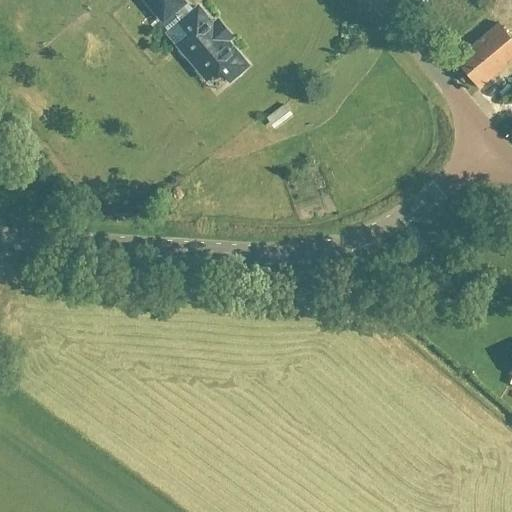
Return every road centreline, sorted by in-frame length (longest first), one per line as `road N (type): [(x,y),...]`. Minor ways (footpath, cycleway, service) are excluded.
road 1 (tertiary): [(0,240),(278,256),(319,251),(399,221),(497,148)]
road 2 (tertiary): [(497,148),(371,0)]
